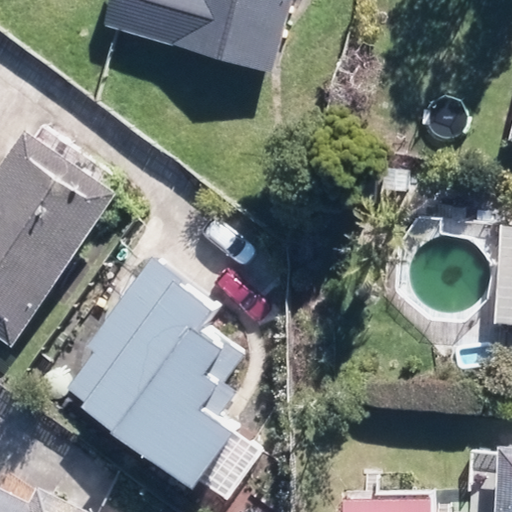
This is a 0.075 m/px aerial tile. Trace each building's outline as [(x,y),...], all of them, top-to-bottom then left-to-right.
[(110,0),(284,60),(304,0),(110,0)] [(0,319),(27,339),(149,164),(58,100),(0,181),(0,319)] [(165,249),(79,377),(226,476),(274,404),(234,378),(272,321),(165,249)] [(511,511),(511,443),(473,442),(468,511),(511,511)] [(0,454),(0,511),(126,511),(133,499),(60,460),(49,481),(0,454)] [(452,511),(453,487),(350,483),(348,511),(452,511)]
